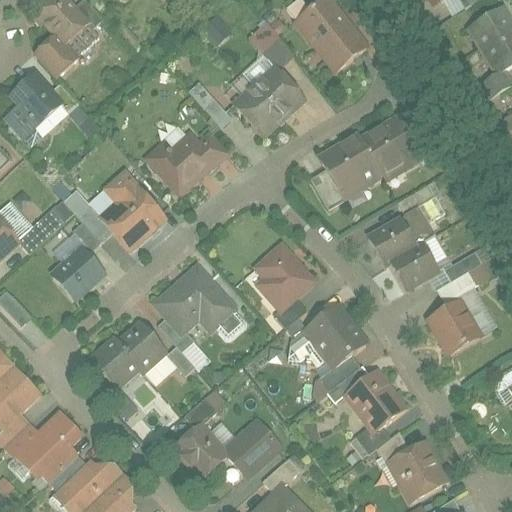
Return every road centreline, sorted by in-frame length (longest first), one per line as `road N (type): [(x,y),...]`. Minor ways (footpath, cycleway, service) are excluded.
road 1 (residential): [(481,499),(376,295),(263,180)]
road 2 (residential): [(50,377),(263,180)]
road 3 (residential): [(188,511),(50,377)]
road 4 (residential): [(263,180),(398,86)]
